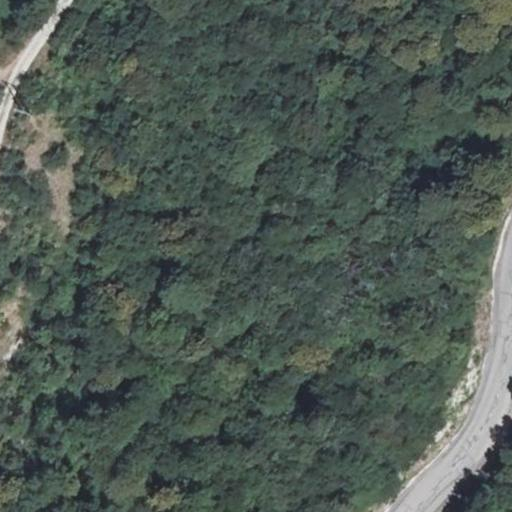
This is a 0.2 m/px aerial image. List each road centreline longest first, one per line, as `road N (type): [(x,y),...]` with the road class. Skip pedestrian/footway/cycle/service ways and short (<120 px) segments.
road 1 (tertiary): [(410,511),(487,423),(511,324)]
road 2 (track): [(63,0),(0,108)]
